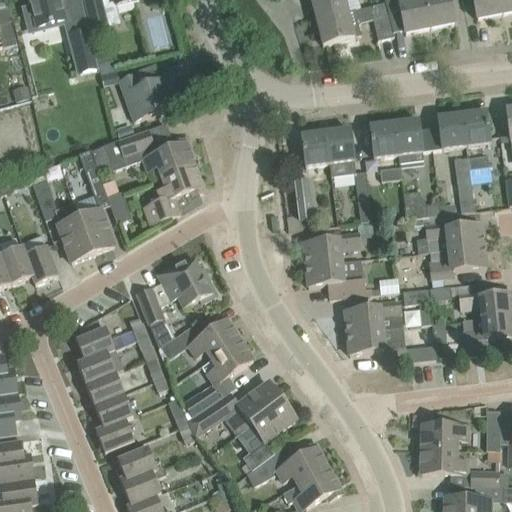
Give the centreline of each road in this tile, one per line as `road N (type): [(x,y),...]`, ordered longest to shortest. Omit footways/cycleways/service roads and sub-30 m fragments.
road 1 (residential): [(511,70),(314,98),(265,95)]
road 2 (residential): [(30,322),(217,218),(244,216)]
road 3 (residential): [(244,216),(250,267),(270,305),(346,407)]
road 4 (residential): [(105,511),(30,322)]
road 5 (residential): [(346,407),(511,386)]
road 6 (residential): [(265,95),(246,168),(244,216)]
